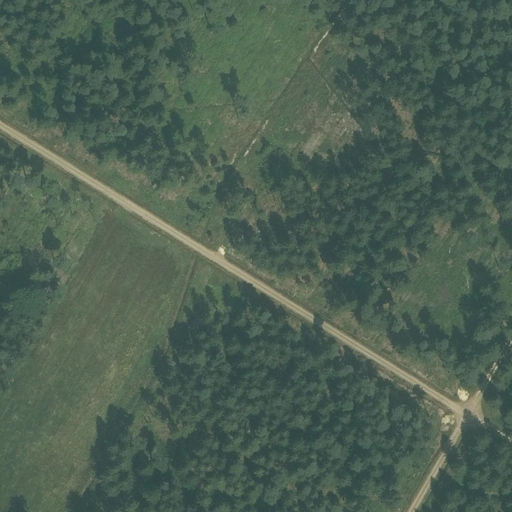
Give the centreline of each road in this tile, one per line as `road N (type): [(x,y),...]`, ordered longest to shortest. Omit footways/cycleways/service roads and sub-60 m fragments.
road 1 (track): [(511,440),(0,123)]
road 2 (track): [(411,511),(511,340)]
